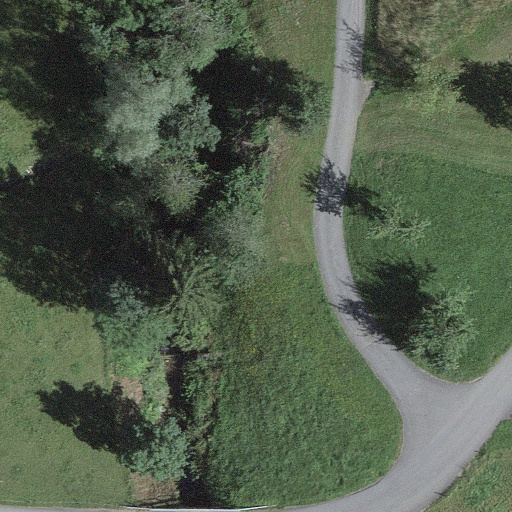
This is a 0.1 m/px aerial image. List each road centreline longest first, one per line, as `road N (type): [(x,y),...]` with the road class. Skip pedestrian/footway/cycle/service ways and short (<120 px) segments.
road 1 (track): [(458,439),(381,356),(348,307),(334,261),(328,200),(342,136),(349,0)]
road 2 (unclassified): [(366,511),(391,500),(458,439),(511,371)]
